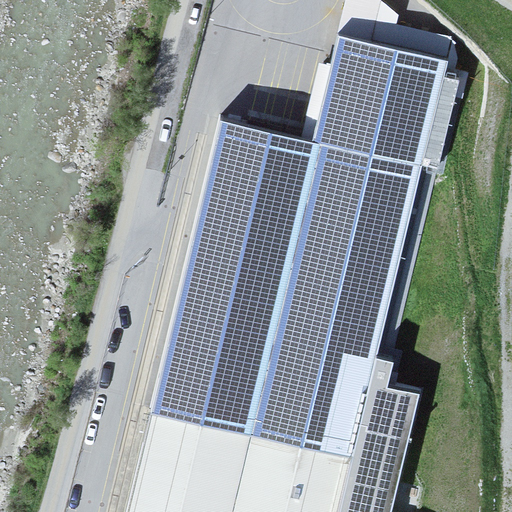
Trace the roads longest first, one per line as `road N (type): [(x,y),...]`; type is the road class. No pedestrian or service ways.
road 1 (unclassified): [(49,511),(183,0)]
road 2 (track): [(511,203),(506,511)]
